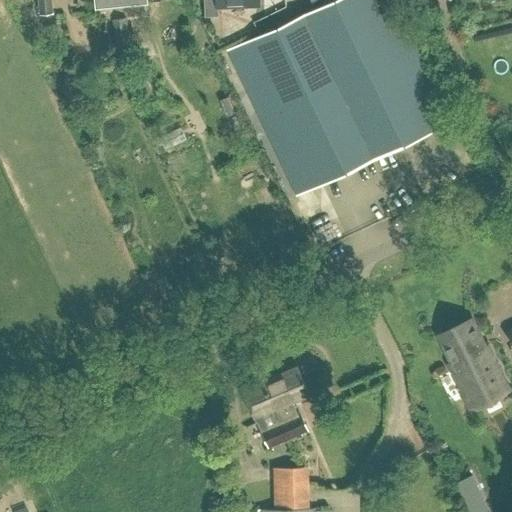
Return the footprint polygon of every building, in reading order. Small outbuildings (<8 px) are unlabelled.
[(53,13),(52,0),(37,0),(39,14),(53,13)] [(260,5),(260,0),(204,0),(206,15),(219,15),(219,7),(260,5)] [(439,125),(376,0),(326,0),(229,48),(301,193),(439,125)] [(133,60),(127,16),(112,18),(118,62),(133,60)] [(452,294),(465,285),(459,276),(446,285),(452,294)] [(472,319),(438,335),(451,363),(448,364),(469,407),(483,400),(494,394),(509,387),(488,345),(485,346),(472,319)] [(299,364),(265,377),(288,434),(307,427),(301,411),(298,412),(294,402),(312,395),(299,364)] [(288,434),(265,377),(263,372),(241,381),(256,418),(261,416),(265,426),(262,427),(269,442),(288,434)] [(309,508),(308,466),(272,467),(273,508),(262,508),(261,511),(313,511),(314,507),(309,508)]
